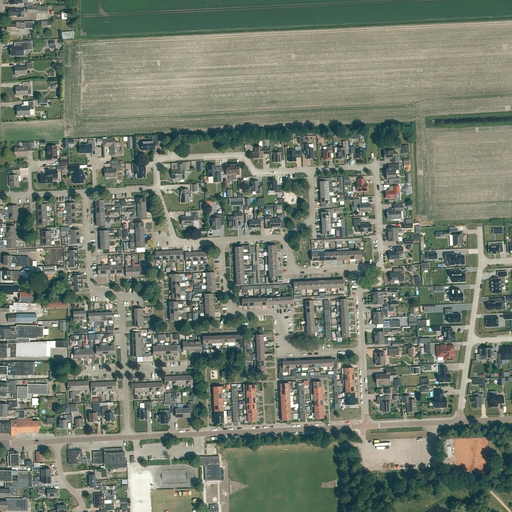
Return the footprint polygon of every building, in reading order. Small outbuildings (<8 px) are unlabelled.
[(23,17),(23,15),(24,10),(9,9),(9,12),(9,16),(10,16),(17,16),(17,17),(23,17)] [(20,28),(20,23),(16,23),(16,24),(7,24),(7,31),(11,31),(11,32),(16,32),(16,29),(20,29),(20,28)] [(17,56),(23,55),(23,50),(32,50),(32,42),(21,43),(21,47),(10,47),(11,56),(17,55),(17,56)] [(14,76),(19,76),(18,75),(27,74),(27,69),(32,69),(32,63),(26,63),(26,67),(15,68),(15,71),(14,71),(14,76)] [(16,95),(28,95),(27,90),(31,90),(31,82),(23,83),(23,87),(16,87),(16,95)] [(17,116),(30,115),(29,110),(34,109),(33,101),(28,102),(28,106),(17,107),(17,116)] [(142,150),(154,150),(154,146),(158,146),(157,137),(151,137),(151,141),(141,142),(142,150)] [(113,143),(113,139),(102,140),(103,147),(110,146),(110,155),(111,155),(111,156),(115,156),(115,155),(119,155),(119,154),(122,154),(122,149),(119,149),(118,143),(113,143)] [(95,149),(94,140),(88,141),(88,144),(79,145),(79,153),(91,153),(91,149),(94,149),(95,149)] [(338,159),(346,159),(345,149),(348,149),(348,141),(343,142),(343,148),(337,149),(338,159)] [(27,151),(32,151),(32,148),(34,148),(34,142),(31,143),(23,143),(23,147),(20,148),(14,148),(15,156),(27,156),(27,151)] [(314,159),(314,158),(317,157),(317,153),(313,153),(313,148),(309,149),(308,144),(303,144),(303,150),(303,155),(306,155),(307,159),(314,159)] [(323,151),(324,160),(330,160),(330,153),(333,153),(332,145),(329,145),(329,147),(326,147),(326,151),(323,151)] [(52,160),(52,159),(57,159),(56,146),(48,146),(48,151),(47,151),(48,154),(47,154),(47,160),(51,160),(51,159),(52,159),(52,160)] [(262,148),(262,147),(255,148),(255,158),(263,158),(263,155),(269,154),(268,148),(262,148)] [(360,149),(360,147),(350,147),(351,154),(356,154),(356,158),(360,158),(360,157),(364,157),(363,149),(360,149)] [(274,162),(281,162),(281,155),(284,155),(283,149),(278,149),(279,153),(274,153),(274,162)] [(295,151),(288,151),(289,162),(296,161),(296,157),(301,157),(301,151),(295,151)] [(395,155),(395,151),(384,151),(384,159),(392,159),(392,163),(399,162),(398,154),(395,155)] [(140,168),(139,163),(132,164),(133,174),(137,174),(137,178),(142,178),(143,178),(145,178),(145,172),(145,167),(140,168)] [(189,170),(189,163),(177,163),(177,169),(178,169),(178,170),(177,170),(171,170),(172,179),(179,179),(180,180),(184,180),(184,170),(189,170)] [(79,171),(79,165),(69,166),(69,172),(74,171),(74,175),(73,175),(73,183),(75,183),(83,183),(83,171),(79,171)] [(120,171),(120,165),(113,165),(114,165),(114,169),(104,170),(105,178),(116,177),(115,171),(117,171),(120,171)] [(216,174),(216,165),(208,166),(208,177),(213,177),(214,182),(221,182),(220,173),(216,174)] [(385,175),(395,174),(395,171),(399,170),(398,165),(388,165),(388,168),(386,168),(386,171),(385,171),(385,175)] [(20,175),(20,170),(12,170),(12,173),(13,173),(13,175),(9,175),(10,186),(18,186),(18,175),(20,175)] [(40,183),(52,183),(52,181),(57,181),(57,171),(47,171),(47,175),(40,175),(40,183)] [(395,174),(385,175),(385,178),(386,178),(386,181),(389,181),(389,184),(399,183),(399,177),(396,178),(395,174)] [(325,182),(319,182),(320,188),(333,187),(331,187),(331,178),(325,179),(325,182)] [(364,184),(364,179),(358,179),(358,184),(357,184),(357,192),(367,191),(367,184),(364,184)] [(276,187),(276,180),(269,181),(270,191),(268,191),(268,194),(274,194),(274,193),(280,193),(280,187),(276,187)] [(258,187),(258,181),(251,182),(252,191),(257,191),(257,193),(262,193),(261,187),(258,187)] [(396,200),(396,198),(396,193),(399,193),(399,186),(392,187),(393,191),(386,191),(386,199),(389,198),(389,200),(390,201),(391,201),(395,201),(396,200)] [(189,203),(188,190),(181,190),(181,191),(180,191),(180,192),(181,192),(181,197),(180,197),(180,203),(189,203)] [(332,198),(320,199),(321,204),(326,204),(326,207),(332,207),(332,198)] [(359,212),(370,211),(370,204),(360,204),(360,199),(353,200),(354,207),(359,207),(359,212)] [(400,220),(400,219),(400,211),(402,211),(402,205),(394,205),(394,211),(387,211),(387,219),(393,219),(393,221),(400,220)] [(321,218),(333,218),(333,209),(326,209),(326,212),(321,213),(321,218)] [(198,219),(197,213),(191,213),(191,217),(181,217),(182,225),(193,225),(193,220),(198,219)] [(229,229),(233,229),(237,229),(237,220),(243,220),(242,213),(235,213),(235,217),(229,217),(229,229)] [(220,229),(219,222),(224,221),(223,214),(215,215),(216,219),(211,219),(211,223),(212,223),(212,230),(220,229)] [(255,230),(255,220),(252,220),(251,217),(248,217),(248,215),(246,215),(246,223),(249,223),(249,230),(255,230)] [(275,219),(275,229),(281,228),(280,221),(283,221),(283,215),(277,216),(277,219),(275,219)] [(255,220),(255,230),(261,229),(260,222),(263,222),(263,216),(257,217),(257,220),(255,220)] [(269,229),(275,229),(275,219),(272,219),(271,216),(266,216),(264,216),(265,222),(266,222),(269,222),(269,229)] [(361,225),(360,219),(353,220),(354,227),(360,227),(360,232),(371,232),(371,224),(361,225)] [(331,235),(331,229),(322,229),(322,235),(325,235),(325,238),(334,238),(334,235),(331,235)] [(454,246),(462,245),(462,239),(462,234),(453,235),(454,246)] [(397,235),(388,235),(388,241),(397,241),(398,245),(404,245),(404,244),(413,244),(413,239),(401,240),(401,238),(398,238),(397,235)] [(489,254),(500,253),(500,249),(503,249),(503,242),(497,242),(497,246),(489,247),(489,254)] [(389,260),(399,259),(399,254),(403,254),(402,247),(395,248),(396,252),(389,252),(389,260)] [(355,251),(355,259),(361,259),(361,257),(364,257),(364,251),(361,251),(355,251)] [(450,265),(464,264),(464,256),(455,256),(455,254),(446,254),(446,261),(450,261),(450,265)] [(31,261),(28,261),(29,257),(11,257),(11,256),(4,256),(2,257),(2,260),(4,260),(4,265),(11,265),(11,267),(15,267),(27,266),(27,267),(35,267),(35,261),(32,261),(31,261)] [(106,266),(106,275),(115,275),(114,265),(116,265),(115,262),(111,262),(108,262),(109,266),(106,266)] [(114,265),(115,275),(123,274),(123,265),(118,265),(118,262),(115,262),(116,265),(114,265)] [(97,266),(98,275),(106,275),(106,266),(104,266),(104,263),(101,263),(102,266),(97,266)] [(44,275),(44,272),(54,272),(54,266),(30,267),(30,272),(28,274),(26,273),(26,274),(23,274),(23,272),(2,271),(2,280),(10,281),(10,282),(13,282),(13,281),(22,281),(23,278),(26,278),(26,279),(32,279),(32,274),(42,274),(42,275),(43,275),(43,281),(54,281),(54,274),(44,275)] [(404,282),(404,274),(403,268),(396,269),(397,273),(390,273),(390,281),(389,281),(389,282),(391,284),(393,283),(394,282),(394,280),(399,280),(399,282),(404,282)] [(464,273),(460,273),(460,270),(459,270),(449,270),(449,277),(452,277),(452,282),(465,282),(464,273)] [(492,293),(493,293),(501,293),(502,293),(502,292),(501,284),(505,284),(505,277),(507,277),(507,272),(498,272),(498,277),(499,277),(499,279),(492,279),(491,279),(491,280),(492,293)] [(18,293),(18,286),(0,285),(0,293),(5,293),(5,294),(13,295),(13,292),(18,293)] [(463,301),(463,293),(459,294),(459,292),(460,292),(460,290),(452,290),(452,294),(451,294),(451,302),(463,301)] [(21,292),(20,302),(32,302),(33,293),(21,292)] [(492,303),(488,303),(488,304),(487,304),(487,310),(488,310),(502,310),(501,303),(505,303),(505,298),(496,299),(496,303),(496,302),(492,302),(492,303)] [(42,309),(67,308),(67,301),(42,302),(42,309)] [(29,310),(29,307),(27,307),(27,303),(13,303),(13,306),(12,306),(12,305),(0,305),(0,307),(0,311),(4,311),(5,312),(12,312),(12,310),(26,310),(29,310)] [(373,319),(383,318),(383,315),(386,315),(386,312),(394,311),(394,308),(386,309),(386,312),(382,312),(373,312),(373,319)] [(460,322),(460,314),(453,314),(452,309),(444,309),(445,315),(447,315),(448,323),(460,322)] [(16,322),(36,322),(36,314),(24,314),(16,315),(8,315),(8,322),(16,322)] [(498,326),(498,317),(486,318),(486,327),(498,326)] [(383,321),(383,318),(373,319),(373,325),(383,324),(383,328),(400,327),(399,321),(383,321)] [(0,339),(7,340),(7,343),(29,342),(29,339),(38,339),(38,337),(43,337),(43,327),(38,327),(38,326),(17,325),(17,327),(10,327),(10,328),(0,327),(0,339)] [(452,332),(451,329),(443,329),(444,340),(452,340),(452,339),(454,338),(454,332),(452,332)] [(131,337),(131,339),(133,339),(141,339),(143,339),(143,336),(141,336),(141,332),(143,332),(143,330),(138,330),(138,333),(132,333),(133,337),(131,337)] [(29,342),(7,343),(7,344),(0,343),(0,357),(6,358),(12,358),(16,358),(16,357),(46,358),(46,357),(47,341),(29,342)] [(174,345),(171,345),(171,354),(175,354),(175,356),(177,355),(177,352),(180,352),(180,345),(177,345),(177,343),(174,343),(174,345)] [(454,360),(453,346),(437,347),(437,357),(443,357),(446,359),(446,360),(454,360)] [(78,360),(81,360),(80,358),(80,349),(80,347),(77,347),(74,347),(74,354),(71,354),(71,358),(74,358),(78,358),(78,360)] [(487,349),(487,359),(494,358),(494,359),(497,359),(497,352),(494,352),(493,348),(487,349)] [(502,364),(502,359),(509,359),(509,348),(501,348),(502,357),(498,357),(498,353),(498,364),(502,364)] [(481,359),(487,359),(487,349),(480,349),(481,354),(476,354),(476,361),(481,361),(481,359)] [(379,366),(379,365),(385,365),(385,353),(375,353),(375,365),(377,365),(377,366),(379,366)] [(326,359),(327,367),(333,367),(333,369),(337,368),(336,362),(333,362),(333,359),(326,359)] [(289,372),(289,369),(288,361),(282,361),(282,366),(279,366),(279,373),(289,372)] [(4,362),(2,362),(2,366),(0,366),(0,375),(27,376),(28,362),(16,362),(4,362)] [(447,374),(447,367),(440,368),(440,374),(438,374),(439,382),(450,382),(450,374),(447,374)] [(389,384),(389,376),(395,376),(395,370),(386,370),(386,374),(376,375),(376,384),(384,384),(384,385),(389,384)] [(75,391),(74,381),(67,382),(68,391),(72,391),(72,392),(70,392),(71,399),(75,399),(75,394),(75,391)] [(105,382),(105,391),(110,391),(110,394),(113,394),(113,391),(116,391),(116,382),(105,382)] [(285,383),(280,384),(280,390),(289,390),(289,386),(292,386),(292,382),(285,382),(285,383)] [(17,390),(17,393),(17,399),(27,399),(27,394),(47,394),(47,384),(27,384),(27,387),(17,387),(17,390)] [(443,398),(442,390),(435,391),(436,399),(434,399),(434,408),(440,407),(441,408),(443,408),(444,407),(446,407),(446,398),(443,398)] [(481,407),(481,400),(484,400),(484,394),(478,394),(478,397),(473,397),(473,400),(472,400),(472,401),(472,403),(472,404),(473,404),(473,408),(481,407)] [(497,397),(497,395),(490,396),(490,407),(498,407),(497,403),(504,403),(503,396),(497,397)] [(385,400),(384,396),(377,397),(377,404),(382,404),(382,412),(390,412),(390,402),(385,403),(385,400)] [(410,400),(409,396),(403,396),(403,403),(407,403),(407,405),(408,405),(408,412),(415,411),(415,400),(410,400)] [(176,413),(176,418),(183,417),(183,409),(178,409),(178,405),(175,405),(174,399),(171,400),(172,413),(176,413)] [(7,410),(12,410),(12,407),(17,407),(17,402),(8,402),(8,404),(0,403),(0,410),(7,410)] [(140,419),(147,419),(147,411),(150,411),(150,402),(144,402),(144,410),(140,410),(140,419)] [(108,413),(108,403),(100,403),(100,406),(102,406),(102,415),(106,415),(107,421),(113,421),(115,421),(114,417),(113,417),(113,413),(108,413)] [(77,408),(77,404),(71,405),(71,409),(72,409),(72,412),(71,412),(72,424),(76,424),(76,428),(83,428),(83,419),(78,419),(78,411),(78,408),(77,408)] [(90,422),(97,422),(97,416),(100,416),(99,404),(93,405),(93,413),(89,413),(90,422)] [(183,409),(183,417),(190,417),(190,412),(194,412),(193,404),(187,404),(187,409),(183,409)] [(7,410),(0,410),(0,416),(7,417),(7,416),(13,416),(14,413),(19,412),(18,418),(24,418),(25,410),(19,410),(12,410),(7,410)] [(160,424),(168,423),(168,418),(170,418),(170,410),(164,410),(164,415),(160,415),(156,416),(156,420),(160,419),(160,424)] [(60,428),(67,428),(66,421),(70,420),(70,415),(64,415),(64,420),(60,420),(60,428)] [(32,421),(32,418),(16,419),(16,420),(11,420),(11,422),(0,422),(0,433),(11,433),(11,436),(17,435),(16,433),(39,432),(39,421),(32,421)] [(451,447),(446,447),(446,445),(443,445),(444,456),(446,456),(446,457),(451,457),(451,447)] [(123,448),(115,449),(108,449),(108,453),(104,453),(103,452),(93,452),(93,464),(104,464),(104,469),(127,468),(127,459),(125,459),(124,452),(123,452),(123,448)] [(69,464),(72,464),(82,463),(82,450),(68,451),(69,464)] [(14,454),(14,452),(8,452),(8,456),(7,456),(8,466),(19,466),(19,454),(14,454)] [(205,481),(217,480),(216,465),(220,465),(219,454),(212,454),(212,457),(204,457),(205,481)] [(42,477),(51,476),(50,469),(44,470),(44,467),(32,467),(32,470),(37,470),(37,473),(42,472),(42,477)] [(17,487),(18,471),(0,470),(0,481),(2,481),(10,482),(10,486),(10,487),(11,487),(17,487)] [(89,481),(95,481),(95,477),(98,476),(98,474),(101,473),(101,470),(94,470),(95,475),(89,475),(89,481)] [(32,472),(29,471),(18,471),(17,487),(32,487),(32,472)] [(38,487),(45,487),(45,484),(51,483),(51,476),(42,477),(42,481),(33,482),(33,487),(38,487)] [(96,484),(95,481),(89,481),(90,487),(96,487),(96,490),(101,490),(102,490),(106,490),(106,487),(102,487),(101,484),(96,484)] [(10,487),(10,486),(9,486),(9,490),(0,489),(0,496),(10,497),(10,496),(16,496),(17,487),(11,487),(10,487)] [(38,487),(39,493),(47,493),(48,497),(57,496),(57,490),(48,490),(48,487),(45,487),(38,487)] [(94,501),(104,500),(104,497),(113,496),(113,492),(116,492),(116,489),(114,489),(109,490),(106,490),(102,490),(101,490),(102,493),(94,494),(94,501)] [(28,499),(7,499),(6,499),(6,501),(0,501),(0,509),(4,509),(4,511),(27,511),(28,499)] [(108,511),(113,510),(114,510),(113,503),(111,504),(111,500),(104,500),(94,501),(95,508),(100,508),(104,507),(104,511),(108,511)]
